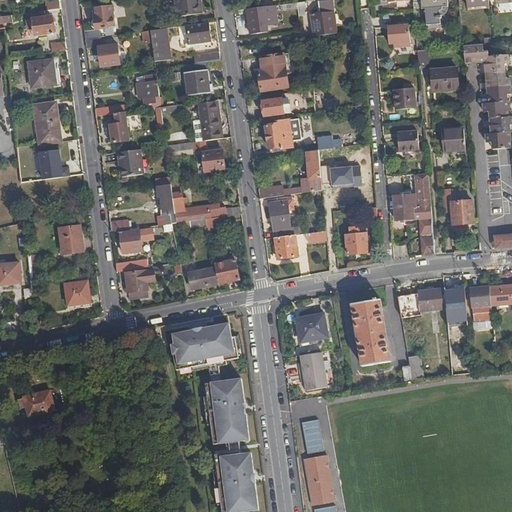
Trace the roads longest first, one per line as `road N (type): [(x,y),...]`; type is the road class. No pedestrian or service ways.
road 1 (residential): [(70,0),(113,326)]
road 2 (residential): [(222,0),(261,296)]
road 3 (residential): [(367,23),(391,271)]
road 4 (residential): [(261,296),(285,511)]
road 5 (residential): [(473,70),(489,260)]
road 6 (residential): [(261,296),(113,326)]
road 7 (residential): [(391,271),(261,296)]
